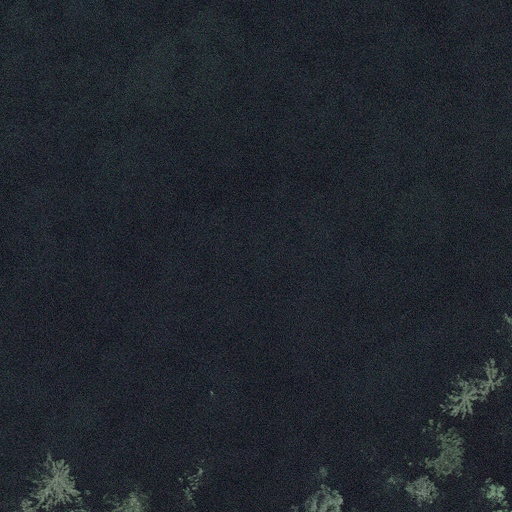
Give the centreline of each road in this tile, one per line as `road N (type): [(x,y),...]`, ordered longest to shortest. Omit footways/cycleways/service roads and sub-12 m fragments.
road 1 (primary): [(337,511),(313,437),(109,0)]
road 2 (trunk): [(511,79),(195,511)]
